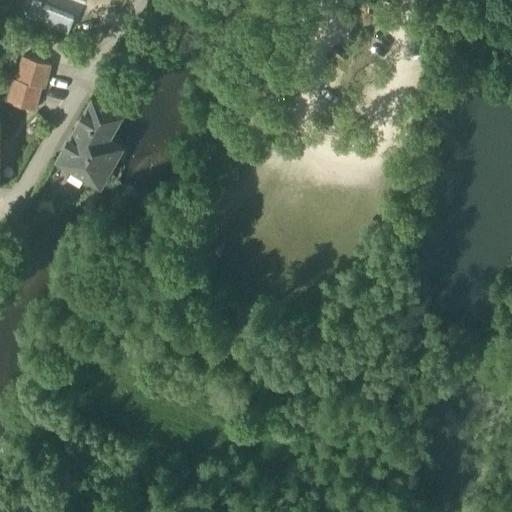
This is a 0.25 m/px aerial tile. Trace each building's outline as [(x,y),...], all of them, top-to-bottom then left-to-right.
[(34,0),(31,0),(26,14),(67,30),(73,15),(34,0)] [(23,54),(20,66),(47,74),(50,62),(23,54)] [(20,66),(16,78),(40,84),(43,85),(47,74),(20,66)] [(34,107),(40,84),(16,78),(13,77),(7,100),(34,107)] [(89,176),(99,182),(121,144),(107,136),(120,113),(92,97),(57,158),(89,176)]
